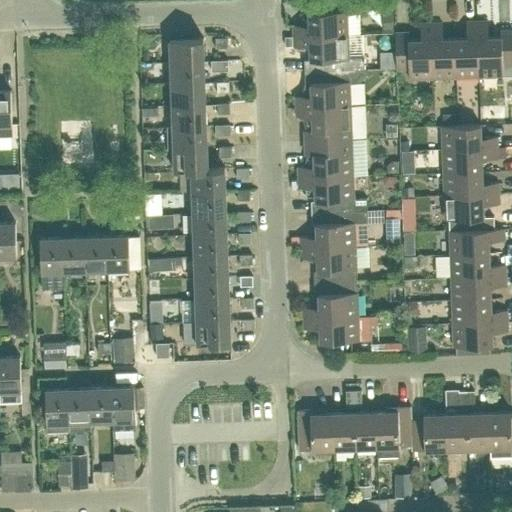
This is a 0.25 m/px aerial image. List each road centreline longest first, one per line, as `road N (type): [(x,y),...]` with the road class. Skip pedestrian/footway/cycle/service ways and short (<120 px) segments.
road 1 (residential): [(266,10),(281,371)]
road 2 (residential): [(281,371),(511,363)]
road 3 (residential): [(37,9),(62,16),(266,10)]
road 4 (residential): [(281,371),(163,383),(162,492)]
road 5 (residential): [(162,492),(248,494),(272,480),(284,454),(281,371)]
